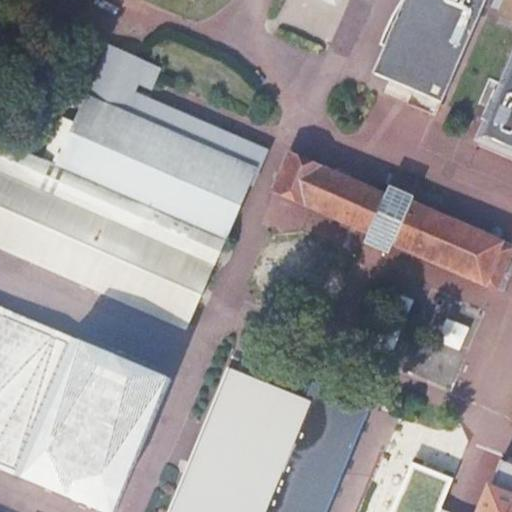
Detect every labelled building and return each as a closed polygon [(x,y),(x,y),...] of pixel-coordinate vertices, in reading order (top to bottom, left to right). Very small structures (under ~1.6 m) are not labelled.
[(405,0),(380,60),(374,73),(391,81),(386,90),(436,116),(488,0),(405,0)] [(0,247),(199,322),(268,139),(152,95),(165,63),(107,41),(62,161),(0,138),(0,247)] [(511,74),(485,138),(511,149),(511,74)] [(390,194),(290,152),(273,192),(371,236),(367,244),(380,250),(392,255),(396,247),(500,293),(511,264),(511,243),(416,202),(418,197),(406,192),(393,186),(390,194)] [(415,301),(397,294),(375,349),(393,356),(415,301)] [(0,471),(8,475),(14,477),(74,341),(51,331),(0,308),(0,471)] [(471,329),(449,319),(439,342),(461,351),(471,329)] [(74,341),(14,477),(91,511),(119,511),(145,453),(176,386),(74,341)] [(309,403),(239,373),(225,394),(197,450),(178,511),(328,511),(332,503),(359,439),(372,406),(316,383),(313,393),(309,403)] [(511,511),(511,463),(497,458),(487,483),(474,511),(511,511)] [(443,511),(444,510),(457,479),(410,460),(388,511),(443,511)]
